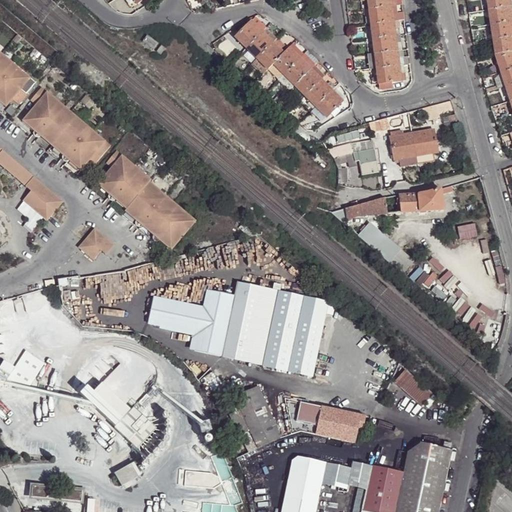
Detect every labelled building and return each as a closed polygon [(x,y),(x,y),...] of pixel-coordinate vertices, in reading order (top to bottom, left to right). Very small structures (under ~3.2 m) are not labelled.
[(369,10),(390,7),(395,6),(394,0),(367,0),(367,1),(369,10)] [(486,0),(488,8),(509,6),(508,0),(486,0)] [(511,21),(510,13),(509,6),(488,8),(490,24),(511,21)] [(391,14),(390,7),(369,10),(370,25),(392,22),(397,21),(403,20),(402,12),(396,13),(391,14)] [(511,23),(511,21),(490,24),(493,40),(511,36),(511,23)] [(250,22),(235,38),(245,48),(264,29),(259,24),(256,27),(250,22)] [(392,22),(370,25),(373,40),(394,37),(393,30),(392,22)] [(264,29),(245,48),(256,59),(275,40),(264,29)] [(511,36),(493,40),(496,56),(511,51),(511,36)] [(158,45),(148,37),(143,44),(154,51),(158,45)] [(373,40),(374,55),(396,52),(395,45),(394,37),(373,40)] [(275,40),(256,59),(267,69),(272,64),(286,50),(276,40),(275,40)] [(166,49),(162,47),(158,53),(162,57),(166,49)] [(286,50),(272,64),(283,75),(302,56),(297,50),(293,54),(288,48),(286,50)] [(511,51),(496,56),(501,71),(511,67),(511,51)] [(374,55),(376,70),(398,67),(397,60),(396,52),(374,55)] [(0,56),(0,85),(15,68),(0,56)] [(302,56),(283,75),(294,86),(313,66),(302,56)] [(256,59),(251,64),(262,74),(267,69),(256,59)] [(313,66),(294,86),(305,97),(320,80),(324,77),(313,66)] [(398,67),(376,70),(379,91),(393,89),(392,83),(400,82),(399,74),(398,67)] [(506,86),(511,83),(511,67),(501,71),(506,86)] [(15,68),(0,85),(0,96),(9,104),(20,91),(26,96),(35,85),(15,68)] [(283,75),(276,81),(287,92),(294,86),(283,75)] [(320,80),(305,97),(315,107),(331,91),(334,88),(329,83),(326,86),(320,80)] [(40,89),(29,102),(35,107),(26,118),(37,128),(35,131),(38,133),(60,106),(40,89)] [(331,91),(315,107),(326,118),(345,99),(339,93),(336,96),(331,91)] [(0,105),(4,109),(9,104),(0,96),(0,105)] [(452,110),(450,101),(435,106),(437,115),(452,110)] [(60,106),(38,133),(41,136),(43,133),(54,142),(75,118),(60,106)] [(437,115),(435,106),(428,108),(431,120),(438,118),(437,115)] [(453,114),(446,116),(450,127),(457,125),(453,114)] [(26,118),(21,124),(33,133),(35,131),(37,128),(26,118)] [(75,118),(54,142),(66,152),(63,155),(66,157),(88,131),(75,118)] [(38,133),(35,131),(33,133),(32,133),(32,135),(33,138),(36,139),(38,139),(39,138),(41,136),(38,133)] [(88,131),(66,157),(70,160),(72,157),(83,166),(84,164),(90,169),(109,147),(88,131)] [(434,131),(410,134),(415,157),(431,155),(430,149),(436,148),(434,131)] [(41,136),(39,138),(50,148),(54,142),(43,133),(41,136)] [(415,157),(410,134),(389,138),(391,154),(397,153),(398,160),(415,157)] [(353,154),(374,150),(373,140),(350,145),(352,154),(353,154)] [(54,142),(50,148),(61,157),(63,155),(66,152),(54,142)] [(323,151),(330,158),(342,155),(341,147),(323,151)] [(378,172),(374,150),(353,154),(355,163),(359,162),(362,175),(378,172)] [(109,168),(99,180),(110,189),(108,191),(112,194),(133,168),(113,151),(104,163),(109,168)] [(1,152),(0,152),(0,167),(22,186),(30,177),(1,152)] [(355,163),(353,154),(352,154),(346,155),(347,162),(348,167),(356,165),(355,163)] [(66,157),(63,155),(61,157),(60,160),(62,162),(64,164),(66,163),(68,163),(70,160),(66,157)] [(330,158),(338,164),(347,162),(346,155),(342,155),(330,158)] [(415,157),(416,165),(433,163),(431,155),(415,157)] [(70,160),(68,163),(78,171),(83,166),(72,157),(70,160)] [(399,168),(416,165),(415,157),(398,160),(399,168)] [(146,182),(148,180),(133,168),(112,194),(116,197),(117,195),(128,204),(146,182)] [(28,192),(53,214),(62,204),(32,179),(24,188),(28,192)] [(99,180),(95,185),(106,194),(108,191),(110,189),(99,180)] [(128,204),(126,206),(137,215),(134,218),(138,221),(161,194),(146,182),(128,204)] [(417,195),(419,212),(443,211),(439,190),(417,195)] [(112,194),(108,191),(106,194),(105,194),(105,196),(106,198),(108,200),(111,201),(113,200),(116,197),(112,194)] [(28,192),(20,202),(45,223),(53,214),(28,192)] [(161,194),(138,221),(142,223),(144,221),(155,229),(152,232),(156,235),(178,208),(161,194)] [(116,197),(113,200),(124,209),(126,206),(128,204),(117,195),(116,197)] [(417,195),(398,196),(400,213),(419,212),(417,195)] [(354,206),(356,215),(387,213),(384,198),(354,206)] [(124,209),(122,211),(133,220),(134,218),(137,215),(126,206),(124,209)] [(354,206),(331,213),(344,223),(356,215),(354,206)] [(178,208),(156,235),(160,238),(162,236),(172,244),(183,232),(188,236),(198,225),(178,208)] [(140,225),(142,223),(138,221),(134,218),(133,220),(132,222),(132,223),(133,225),(135,226),(138,227),(140,225)] [(142,223),(140,225),(151,234),(152,232),(155,229),(144,221),(142,223)] [(457,227),(459,240),(476,238),(474,225),(457,227)] [(373,228),(363,240),(400,272),(410,260),(373,228)] [(92,229),(84,239),(100,252),(104,255),(112,246),(92,229)] [(158,240),(160,238),(156,235),(152,232),(151,234),(150,235),(150,238),(152,240),(155,241),(157,241),(158,240)] [(160,238),(158,240),(168,249),(172,244),(162,236),(160,238)] [(84,239),(76,249),(92,262),(100,252),(84,239)] [(156,289),(150,315),(200,326),(196,343),(223,348),(315,367),(330,293),(239,274),(236,288),(209,283),(205,300),(156,289)] [(72,283),(63,284),(67,291),(73,290),(72,283)] [(200,326),(150,315),(150,318),(196,328),(193,342),(196,343),(200,326)] [(25,341),(14,359),(7,370),(30,376),(44,353),(25,341)] [(0,365),(7,370),(14,359),(3,352),(0,357),(0,365)] [(424,396),(434,383),(407,359),(395,371),(424,396)] [(123,427),(142,406),(133,397),(129,401),(101,374),(94,382),(83,373),(76,381),(115,418),(114,419),(123,427)] [(245,432),(251,445),(281,431),(257,380),(225,396),(243,433),(245,432)] [(323,396),(317,427),(356,436),(359,421),(364,422),(367,409),(349,405),(349,402),(323,396)] [(156,419),(142,406),(123,427),(137,440),(156,419)] [(436,511),(453,435),(446,434),(445,440),(424,435),(411,443),(406,465),(356,453),(354,461),(301,450),(294,454),(282,511),(436,511)] [(123,476),(142,466),(134,453),(116,464),(123,476)] [(213,483),(208,482),(209,476),(188,472),(186,484),(212,489),(213,483)] [(32,488),(60,491),(82,493),(83,482),(33,477),(32,488)] [(60,491),(59,505),(81,506),(82,493),(60,491)]
